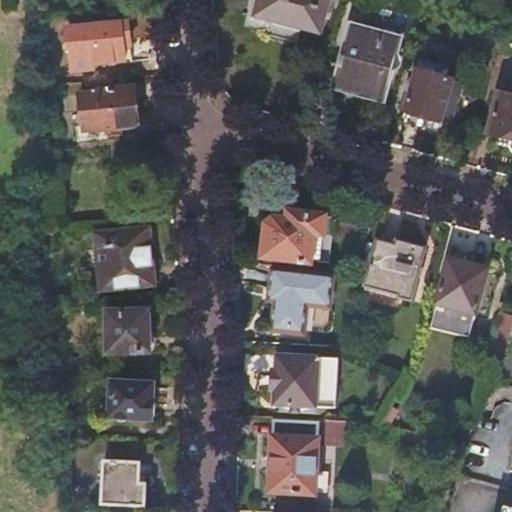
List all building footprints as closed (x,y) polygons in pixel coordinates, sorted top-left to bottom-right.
[(259,0),(255,16),(320,33),(329,0),(259,0)] [(340,68),(337,81),(366,89),(364,96),(383,101),(392,70),(394,70),(397,70),(399,68),(400,65),(400,63),(399,60),(398,58),(396,57),(399,42),(403,43),(411,15),(379,6),(372,33),(351,28),(343,57),(341,56),(338,68),(340,68)] [(128,24),(66,30),(68,51),(71,51),(73,71),(94,68),(94,65),(125,61),(122,40),(130,39),(128,24)] [(405,112),(442,122),(447,102),(455,104),(461,82),(447,78),(450,68),(419,60),(414,79),(408,77),(400,105),(406,107),(405,112)] [(95,91),(79,93),(83,128),(99,127),(99,129),(138,124),(137,121),(140,121),(139,106),(137,106),(137,103),(138,103),(137,88),(134,88),(133,85),(95,89),(95,91)] [(51,87),(38,88),(40,98),(52,97),(51,87)] [(511,95),(500,92),(488,136),(511,142),(510,149),(511,149),(511,95)] [(264,225),(260,258),(297,263),(297,265),(304,266),(304,263),(310,264),(314,236),(322,237),(325,217),(288,212),(287,220),(271,218),(264,225)] [(148,229),(95,235),(101,292),(153,286),(148,229)] [(412,301),(418,279),(418,277),(414,276),(416,269),(420,271),(421,269),(426,249),(379,236),(365,287),(400,296),(400,298),(412,301)] [(475,314),(475,311),(485,273),(486,271),(449,261),(438,304),(475,314)] [(333,278),(273,271),(270,302),(277,303),(274,332),(305,335),(308,306),(330,309),(333,278)] [(485,273),(475,311),(485,313),(495,276),(485,273)] [(148,311),(107,313),(108,354),(149,352),(148,311)] [(277,356),(274,406),(335,410),(338,360),(277,356)] [(511,386),(484,379),(458,476),(511,490),(511,386)] [(111,382),(109,417),(152,420),(154,384),(111,382)] [(273,422),(269,493),(314,495),(314,491),(326,491),(327,475),(316,474),(318,425),(273,422)] [(104,462),(102,505),(145,507),(146,485),(139,485),(140,464),(104,462)] [(511,511),(511,490),(458,476),(448,511),(511,511)]
